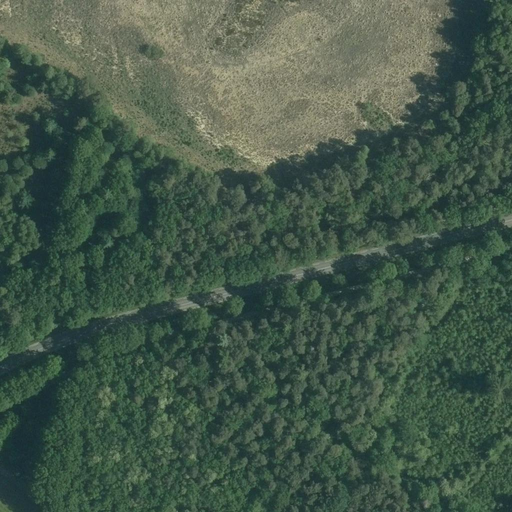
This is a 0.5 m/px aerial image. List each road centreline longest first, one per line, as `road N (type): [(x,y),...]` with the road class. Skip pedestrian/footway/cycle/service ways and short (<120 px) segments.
road 1 (primary): [(0,367),(135,317),(511,220)]
road 2 (track): [(475,229),(355,445),(339,511)]
road 3 (track): [(355,445),(465,511)]
